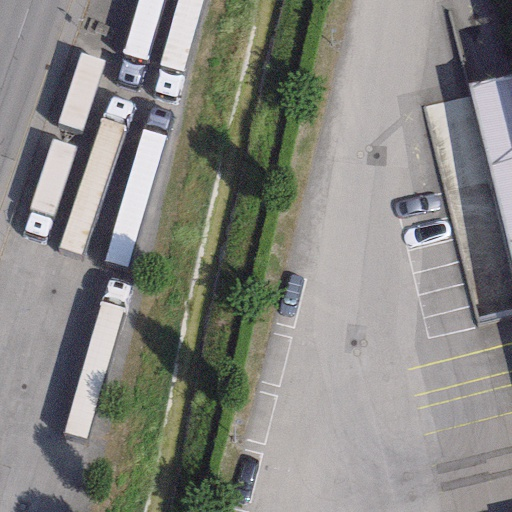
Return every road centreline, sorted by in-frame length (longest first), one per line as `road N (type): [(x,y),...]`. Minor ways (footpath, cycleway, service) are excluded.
road 1 (unknown): [(0,506),(141,0)]
road 2 (unknown): [(420,0),(375,511)]
